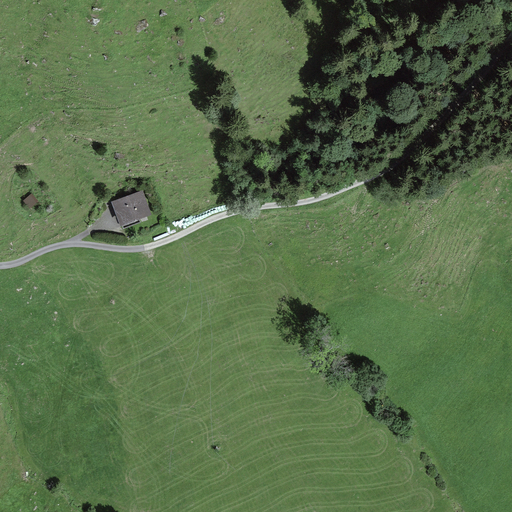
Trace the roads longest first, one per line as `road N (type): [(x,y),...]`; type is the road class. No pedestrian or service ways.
road 1 (track): [(142,249),(225,212),(323,196),(379,174),(479,80),(511,33)]
road 2 (unclassified): [(0,266),(69,244),(142,249)]
